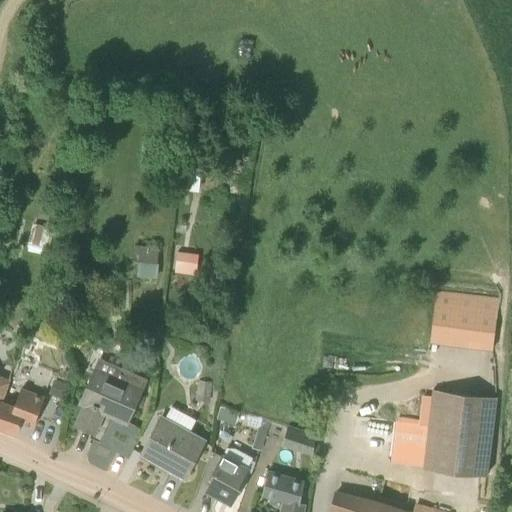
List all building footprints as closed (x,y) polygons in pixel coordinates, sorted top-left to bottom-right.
[(202,165),(189,164),(188,183),(201,184),(202,165)] [(47,254),(53,227),(32,222),(26,250),(47,254)] [(157,278),(159,263),(157,262),(159,246),(134,243),(132,259),(138,260),(136,275),(157,278)] [(197,273),(199,253),(177,251),(175,271),(197,273)] [(434,340),(498,344),(501,295),(437,291),(434,340)] [(96,368),(81,401),(86,403),(77,423),(95,431),(105,409),(112,412),(111,414),(127,421),(142,388),(96,368)] [(0,406),(2,400),(9,378),(0,375),(0,406)] [(212,382),(198,380),(195,400),(209,402),(212,382)] [(70,385),(60,381),(54,396),(64,399),(70,385)] [(396,416),(391,458),(491,470),(500,392),(435,384),(430,421),(396,416)] [(0,406),(0,425),(18,432),(24,414),(36,419),(44,400),(45,397),(21,387),(14,404),(2,400),(0,406)] [(204,440),(191,433),(196,422),(172,409),(166,419),(162,417),(142,453),(185,476),(204,440)] [(251,447),(260,451),(270,422),(247,415),(244,425),(257,429),(251,447)] [(281,444),(312,454),(315,435),(287,426),(281,444)] [(223,456),(214,471),(216,473),(207,488),(232,502),(240,486),(238,485),(247,469),(223,456)] [(252,459),(247,469),(251,471),(256,461),(252,459)] [(301,511),(304,502),(300,502),(304,481),(268,470),(263,492),(287,499),(284,511),(301,511)] [(445,511),(417,504),(415,511),(408,511),(378,502),(378,504),(354,501),(350,511),(445,511)]
